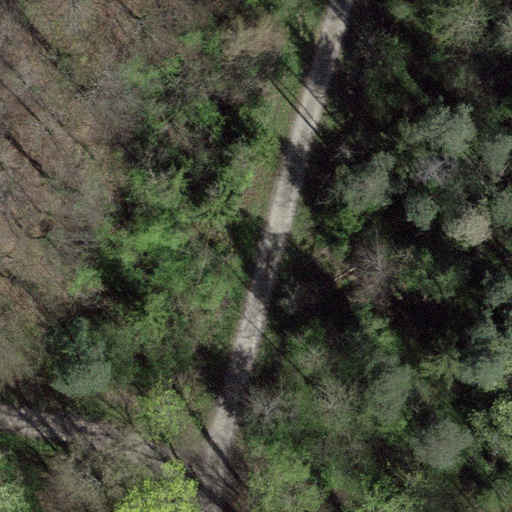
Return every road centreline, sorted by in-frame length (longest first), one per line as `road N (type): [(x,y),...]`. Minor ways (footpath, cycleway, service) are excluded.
road 1 (track): [(200,511),(337,0)]
road 2 (track): [(208,459),(0,420)]
